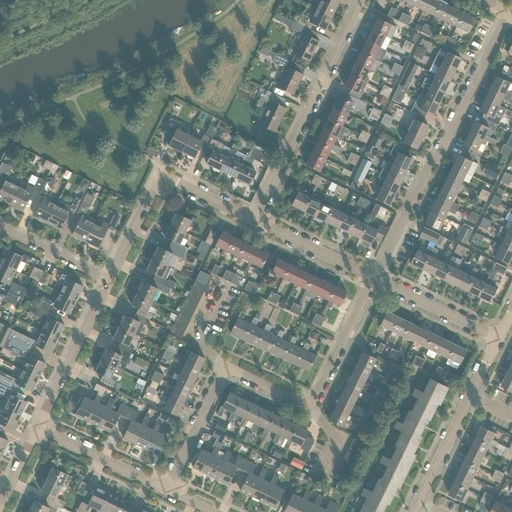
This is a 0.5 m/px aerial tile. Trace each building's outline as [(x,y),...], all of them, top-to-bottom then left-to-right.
[(320,0),(316,8),(332,16),(339,2),(334,0),(320,0)] [(423,11),(427,0),(413,0),(411,5),(423,11)] [(434,16),(441,3),(435,0),(427,0),(423,11),(434,16)] [(445,22),(452,8),(441,3),(434,16),(445,22)] [(332,16),(316,8),(311,19),(301,15),(299,18),(294,16),(292,20),(297,23),(309,29),(312,23),(326,30),(332,16)] [(391,19),(395,10),(391,8),(387,16),(391,19)] [(457,27),(463,14),(452,8),(445,22),(457,27)] [(402,24),(406,15),(402,13),(398,22),(402,24)] [(474,19),(463,14),(457,27),(455,30),(459,33),(461,29),(468,33),(474,19)] [(410,17),(406,15),(402,24),(407,26),(410,17)] [(314,32),(301,25),(286,18),(284,23),(291,27),(291,29),(300,33),(297,39),(300,41),(294,53),(311,61),(320,42),(311,38),(314,32)] [(377,18),(371,30),(385,37),(391,25),(377,18)] [(421,32),(423,27),(417,23),(414,29),(421,32)] [(425,35),(429,26),(424,24),(423,27),(421,32),(425,35)] [(433,28),(429,26),(425,35),(429,37),(433,28)] [(385,37),(371,30),(366,41),(380,48),(385,37)] [(415,43),(419,35),(412,32),(408,39),(415,43)] [(447,47),(451,38),(446,36),(442,44),(447,47)] [(455,40),(451,38),(447,47),(451,49),(455,40)] [(380,48),(366,41),(361,53),(375,59),(380,48)] [(411,49),(403,45),(401,50),(409,54),(411,49)] [(269,56),(271,52),(263,47),(259,53),(268,58),(269,56)] [(417,47),(415,51),(423,55),(426,51),(417,47)] [(423,55),(415,51),(413,56),(421,60),(423,55)] [(298,65),(285,58),(271,52),(269,56),(274,58),(273,61),(284,66),(281,72),(284,74),(278,86),(295,94),(304,75),(295,71),(298,65)] [(434,60),(455,71),(461,59),(446,52),(443,59),(436,56),(434,60)] [(375,59),(361,53),(355,64),(369,70),(375,59)] [(439,68),(435,75),(450,82),(455,71),(434,60),(432,64),(439,68)] [(369,70),(355,64),(350,75),(364,81),(364,82),(367,83),(369,79),(365,78),(369,70)] [(400,71),(393,67),(390,72),(398,76),(400,71)] [(406,69),(404,74),(413,78),(415,73),(406,69)] [(423,82),(444,93),(450,82),(435,75),(432,73),(428,80),(425,78),(423,82)] [(413,78),(404,74),(402,78),(410,82),(413,78)] [(358,93),(364,82),(364,81),(350,75),(344,86),(351,90),(348,95),(359,100),(363,102),(366,97),(362,95),(358,93)] [(492,88),(506,95),(511,98),(511,97),(511,92),(508,91),(511,84),(497,77),(492,88)] [(424,97),(439,104),(444,93),(423,82),(420,87),(424,88),(420,95),(425,97),(424,97)] [(285,99),(267,91),(260,88),(258,93),(264,96),(264,98),(262,97),(260,98),(258,103),(258,105),(263,108),(264,107),(266,108),(258,125),(275,133),(286,109),(282,107),(285,99)] [(486,99),(500,106),(506,95),(492,88),(486,99)] [(390,93),(382,90),(379,94),(380,95),(387,98),(390,93)] [(400,104),(404,96),(396,92),(391,100),(400,104)] [(380,95),(377,102),(384,106),(387,98),(380,95)] [(333,109),(347,115),(353,104),(339,97),(333,109)] [(433,116),(439,104),(424,97),(421,104),(415,101),(410,111),(424,118),(427,113),(433,116)] [(486,99),(480,111),(486,114),(484,119),(495,125),(498,126),(507,109),(500,106),(486,99)] [(376,121),(381,112),(373,108),(368,117),(376,121)] [(328,120),(342,126),(347,115),(333,109),(328,120)] [(385,114),(383,119),(391,122),(393,118),(385,114)] [(168,146),(181,152),(191,131),(187,129),(185,134),(177,130),(180,124),(174,121),(170,119),(163,134),(172,139),(168,146)] [(391,122),(383,119),(381,123),(388,127),(391,122)] [(414,119),(408,131),(423,138),(428,126),(414,119)] [(475,121),(470,133),(488,142),(495,146),(498,141),(486,135),(489,129),(492,130),(495,125),(484,119),(482,124),(475,121)] [(322,131),(336,138),(342,126),(328,120),(322,131)] [(191,131),(181,152),(194,158),(198,150),(203,152),(210,138),(204,135),(200,141),(193,138),(195,133),(191,131)] [(317,142),(331,149),(336,138),(322,131),(317,142)] [(362,131),(359,135),(368,139),(370,134),(362,131)] [(423,138),(408,131),(402,143),(417,150),(423,138)] [(488,142),(470,133),(464,145),(471,148),(478,152),(482,144),(486,146),(488,142)] [(368,139),(359,135),(357,139),(366,143),(368,139)] [(378,149),(382,140),(374,136),(369,145),(378,149)] [(227,158),(222,155),(224,152),(220,150),(223,145),(211,139),(206,151),(212,153),(206,164),(220,171),(227,158)] [(311,153),(325,160),(331,149),(317,142),(311,153)] [(511,148),(504,144),(502,149),(510,153),(511,149),(511,148)] [(392,165),(406,172),(412,160),(405,156),(407,151),(394,145),(390,155),(395,157),(392,165)] [(250,152),(262,157),(265,152),(253,146),(250,152)] [(231,149),(227,158),(220,171),(234,178),(244,159),(243,159),(235,155),(237,151),(231,149)] [(510,153),(502,149),(500,153),(508,157),(510,153)] [(259,163),(262,157),(250,152),(248,157),(245,155),(243,159),(244,159),(234,178),(248,185),(255,171),(246,167),(250,158),(259,163)] [(320,172),(325,160),(311,153),(306,165),(320,172)] [(351,153),(349,158),(357,161),(359,157),(351,153)] [(459,155),(453,167),(467,174),(473,162),(459,155)] [(363,159),(361,163),(369,167),(371,163),(363,159)] [(53,164),(46,161),(43,167),(50,171),(53,164)] [(361,163),(355,175),(363,179),(369,167),(361,163)] [(501,171),(493,167),(487,164),(483,173),(497,180),(501,171)] [(0,200),(9,205),(18,187),(11,184),(14,180),(8,177),(12,168),(5,165),(0,175),(0,176),(6,179),(0,190),(0,200)] [(401,183),(406,172),(392,165),(388,171),(382,168),(380,173),(401,183)] [(467,174),(453,167),(448,178),(462,185),(467,174)] [(343,169),(341,173),(349,177),(351,173),(343,169)] [(395,194),(401,183),(380,173),(378,177),(384,180),(381,187),(395,194)] [(511,176),(505,173),(503,177),(511,181),(511,180),(511,176)] [(316,185),(320,177),(315,175),(311,183),(316,185)] [(361,183),(363,179),(355,175),(349,187),(355,190),(359,182),(361,183)] [(324,179),(320,177),(316,185),(320,187),(324,179)] [(511,181),(503,177),(501,182),(509,186),(511,181)] [(24,190),(18,187),(9,205),(22,211),(32,192),(37,194),(43,181),(38,178),(33,189),(27,186),(24,190)] [(34,217),(47,224),(56,206),(49,202),(52,198),(46,195),(49,188),(51,189),(55,181),(48,178),(46,182),(45,182),(44,184),(39,195),(44,197),(34,217)] [(457,196),(462,185),(448,178),(443,189),(457,196)] [(338,196),(342,188),(338,186),(334,194),(338,196)] [(390,206),(395,194),(381,187),(375,198),(390,206)] [(346,190),(342,188),(338,196),(342,198),(346,190)] [(453,203),(457,196),(443,189),(437,200),(457,210),(459,206),(453,203)] [(482,189),(480,194),(488,198),(491,193),(482,189)] [(291,206),(303,211),(310,198),(298,192),(291,206)] [(85,242),(94,224),(87,221),(89,216),(83,213),(87,205),(90,206),(94,198),(86,193),(76,213),(81,216),(72,236),(85,242)] [(310,198),(303,211),(314,217),(321,203),(323,199),(312,193),(310,198)] [(488,198),(480,194),(478,198),(486,202),(488,198)] [(494,195),(492,200),(501,204),(503,199),(494,195)] [(360,207),(364,199),(360,197),(356,205),(360,207)] [(56,206),(47,224),(60,230),(70,210),(75,213),(80,201),(75,198),(71,207),(64,204),(62,209),(56,206)] [(321,203),(314,217),(325,222),(332,208),(334,204),(323,199),(321,203)] [(369,201),(364,199),(360,207),(365,209),(369,201)] [(457,210),(437,200),(432,212),(446,218),(449,212),(455,215),(457,210)] [(501,204),(492,200),(490,204),(498,208),(501,204)] [(366,225),(359,238),(371,244),(373,239),(380,242),(386,229),(379,225),(377,230),(370,227),(380,206),(376,204),(366,225)] [(325,222),(337,228),(343,214),(332,208),(325,222)] [(440,230),(446,218),(432,212),(426,223),(440,230)] [(471,212),(469,216),(478,220),(480,216),(471,212)] [(185,233),(189,225),(194,227),(197,220),(192,217),(190,221),(176,214),(170,225),(185,233)] [(337,228),(348,233),(354,219),(343,214),(337,228)] [(100,227),(94,224),(85,242),(98,248),(107,229),(113,231),(119,218),(114,215),(109,226),(102,223),(100,227)] [(348,233),(359,238),(366,225),(359,221),(361,217),(357,215),(355,219),(354,219),(348,233)] [(478,220),(469,216),(467,220),(475,225),(478,220)] [(484,218),(481,222),(490,226),(492,222),(484,218)] [(490,226),(481,222),(479,226),(488,230),(490,226)] [(499,231),(500,231),(511,236),(511,224),(509,231),(501,227),(499,231)] [(185,233),(170,225),(164,237),(172,241),(169,246),(186,254),(189,249),(179,244),(183,238),(187,240),(189,234),(185,233)] [(472,231),(464,227),(458,240),(466,244),(472,231)] [(430,241),(434,233),(424,228),(420,236),(430,241)] [(210,245),(216,233),(211,231),(205,242),(210,245)] [(502,246),(511,250),(511,236),(500,231),(498,236),(505,239),(502,245),(502,246)] [(227,251),(233,238),(222,232),(215,246),(223,250),(221,255),(224,257),(227,251)] [(436,244),(440,235),(436,233),(432,242),(436,244)] [(484,237),(476,233),(474,238),(482,242),(484,237)] [(445,238),(440,235),(436,244),(441,246),(445,238)] [(245,243),(233,238),(227,251),(235,255),(232,261),(235,262),(245,243)] [(510,264),(511,260),(511,250),(502,246),(502,245),(496,242),(493,247),(500,250),(496,257),(510,264)] [(256,249),(245,243),(235,262),(239,264),(242,258),(249,262),(256,249)] [(459,255),(463,246),(458,244),(454,253),(459,255)] [(158,247),(152,259),(167,266),(173,255),(183,260),(186,254),(169,246),(167,251),(158,247)] [(420,247),(412,264),(423,270),(434,248),(429,246),(427,250),(420,247)] [(467,249),(463,246),(459,255),(463,257),(467,249)] [(435,275),(441,262),(435,258),(439,250),(434,248),(423,270),(435,275)] [(0,261),(0,263),(16,271),(20,261),(26,264),(29,258),(23,255),(22,257),(6,249),(0,261)] [(268,254),(256,249),(249,262),(261,268),(268,254)] [(205,256),(195,251),(191,257),(202,262),(205,256)] [(481,266),(485,257),(481,255),(477,263),(481,266)] [(435,275),(446,281),(448,275),(457,258),(452,256),(448,265),(441,262),(435,275)] [(489,259),(485,257),(481,266),(485,268),(489,259)] [(446,281),(457,286),(464,272),(458,270),(462,261),(457,258),(448,275),(446,281)] [(170,289),(172,290),(176,283),(169,280),(168,281),(166,280),(171,268),(167,266),(152,259),(146,270),(155,275),(153,280),(170,289)] [(271,273),(283,279),(290,265),(278,259),(271,273)] [(25,300),(26,300),(30,291),(23,288),(11,282),(16,271),(0,263),(0,280),(11,286),(8,292),(25,300)] [(496,263),(486,283),(482,292),(479,297),(491,303),(498,289),(491,286),(497,273),(504,276),(507,268),(496,263)] [(219,267),(215,265),(211,273),(215,275),(219,267)] [(290,265),(283,279),(294,284),(301,270),(290,265)] [(38,282),(43,271),(33,267),(28,277),(38,282)] [(457,286),(468,292),(471,286),(475,278),(479,270),(475,268),(471,276),(464,272),(457,286)] [(222,278),(226,281),(230,273),(226,270),(222,278)] [(301,270),(294,284),(305,290),(312,276),(301,270)] [(51,275),(43,271),(38,282),(46,286),(51,275)] [(197,277),(208,282),(211,277),(200,271),(197,277)] [(230,273),(226,281),(231,283),(235,275),(230,273)] [(60,293),(76,301),(83,287),(67,279),(68,277),(62,274),(59,280),(65,283),(60,293)] [(312,276),(305,290),(317,295),(323,281),(312,276)] [(195,282),(206,287),(208,282),(197,277),(195,282)] [(471,286),(468,292),(479,297),(482,292),(486,283),(475,278),(471,286)] [(170,289),(153,280),(150,285),(142,282),(137,293),(152,301),(157,289),(167,294),(170,289)] [(253,294),(257,285),(249,281),(244,289),(253,294)] [(323,281),(317,295),(328,300),(335,287),(323,281)] [(192,287),(203,292),(206,287),(195,282),(192,287)] [(192,287),(190,292),(201,297),(203,292),(192,287)] [(335,287),(328,300),(326,305),(329,307),(332,302),(339,306),(346,292),(335,287)] [(0,303),(2,299),(15,306),(16,304),(22,307),(25,300),(8,292),(6,297),(0,294),(0,303)] [(190,292),(187,297),(198,303),(201,297),(190,292)] [(267,301),(271,303),(275,294),(271,292),(267,301)] [(38,306),(48,311),(51,306),(70,315),(76,301),(60,293),(55,303),(42,297),(38,306)] [(152,301),(137,293),(131,305),(139,309),(136,314),(149,321),(152,315),(146,312),(150,306),(154,307),(156,302),(152,301)] [(275,294),(271,303),(276,305),(280,296),(275,294)] [(245,302),(250,304),(253,298),(248,295),(245,302)] [(187,297),(185,302),(196,308),(198,303),(187,297)] [(182,308),(193,313),(196,308),(185,302),(182,308)] [(290,311),(294,313),(298,305),(293,303),(290,311)] [(298,305),(294,313),(298,316),(302,308),(298,305)] [(41,331),(58,339),(64,325),(46,316),(48,311),(38,306),(33,315),(46,321),(41,331)] [(180,313),(191,318),(193,313),(182,308),(181,309),(180,313)] [(230,334),(243,340),(251,324),(250,324),(242,320),(245,314),(241,312),(230,334)] [(391,331),(398,318),(387,312),(380,326),(391,331)] [(177,318),(188,323),(191,318),(180,313),(177,318)] [(146,326),(149,321),(136,314),(133,320),(124,315),(119,327),(138,336),(144,325),(146,326)] [(312,322),(316,324),(320,316),(316,314),(312,322)] [(320,316),(316,324),(321,327),(324,318),(320,316)] [(174,323),(186,329),(188,323),(177,318),(174,323)] [(243,340),(256,346),(264,331),(263,330),(255,326),(258,320),(254,318),(250,324),(251,324),(243,340)] [(403,337),(409,323),(398,318),(391,331),(403,337)] [(172,328),(183,334),(186,329),(174,323),(172,328)] [(414,342),(421,328),(409,323),(403,337),(414,342)] [(0,335),(7,338),(11,330),(0,324),(0,335)] [(256,346),(269,353),(277,337),(276,337),(268,333),(271,326),(266,324),(263,330),(264,331),(256,346)] [(121,342),(118,348),(131,354),(134,348),(128,346),(131,339),(136,341),(138,336),(119,327),(113,339),(121,342)] [(183,334),(172,328),(170,333),(181,339),(183,334)] [(425,347),(432,334),(421,328),(414,342),(425,347)] [(8,339),(30,349),(32,344),(51,353),(58,339),(41,331),(36,342),(23,335),(12,330),(8,339)] [(269,353),(282,359),(290,343),(289,343),(281,339),(284,332),(279,330),(276,337),(277,337),(269,353)] [(309,338),(316,341),(319,335),(312,332),(309,338)] [(436,353),(443,339),(432,334),(425,347),(436,353)] [(290,343),(282,359),(295,365),(302,349),(294,345),(297,339),(292,337),(289,343),(290,343)] [(22,370),(39,378),(45,364),(27,355),(30,349),(8,339),(3,348),(15,353),(27,359),(22,370)] [(448,358),(454,345),(443,339),(436,353),(448,358)] [(305,343),(302,349),(295,365),(308,372),(316,356),(306,351),(309,345),(305,343)] [(381,354),(385,346),(380,343),(376,351),(381,354)] [(466,350),(454,345),(448,358),(459,364),(466,350)] [(106,349),(101,360),(121,370),(123,371),(127,364),(126,364),(131,354),(118,348),(116,353),(106,349)] [(392,359),(396,351),(391,349),(388,357),(392,359)] [(400,353),(396,351),(392,359),(396,361),(400,353)] [(185,364),(199,371),(205,359),(191,352),(185,364)] [(371,371),(376,360),(362,352),(356,364),(371,371)] [(170,362),(172,357),(164,353),(162,358),(166,360),(170,362)] [(416,366),(420,358),(416,356),(412,364),(416,366)] [(424,360),(420,358),(416,366),(421,369),(424,360)] [(121,370),(101,360),(95,372),(103,376),(100,381),(113,387),(115,382),(110,379),(113,373),(119,376),(121,370)] [(194,382),(199,371),(185,364),(180,375),(194,382)] [(351,375),(365,382),(371,371),(356,364),(351,375)] [(438,377),(442,369),(438,367),(434,375),(438,377)] [(447,371),(442,369),(438,377),(443,379),(447,371)] [(0,383),(11,388),(13,383),(32,392),(39,378),(22,370),(17,380),(4,374),(0,383)] [(153,376),(161,380),(163,376),(155,372),(153,376)] [(385,378),(393,382),(395,378),(387,374),(385,378)] [(188,393),(194,382),(180,375),(174,386),(188,393)] [(345,386),(359,393),(365,382),(351,375),(345,386)] [(511,391),(511,377),(507,375),(501,386),(511,391)] [(159,384),(161,380),(153,376),(151,380),(159,384)] [(391,387),(393,382),(385,378),(383,383),(391,387)] [(436,404),(438,405),(447,388),(430,380),(424,393),(416,390),(414,393),(436,404)] [(4,408),(20,416),(27,403),(8,393),(11,388),(0,383),(0,382),(0,393),(9,398),(4,408)] [(98,404),(106,389),(96,384),(93,390),(98,392),(94,402),(81,396),(77,406),(79,407),(75,415),(87,421),(96,403),(98,404)] [(183,404),(188,393),(174,386),(169,397),(183,404)] [(340,397),(354,405),(359,393),(345,386),(340,397)] [(156,391),(148,387),(146,392),(154,395),(156,391)] [(230,421),(240,399),(229,393),(222,407),(221,406),(217,415),(221,417),(225,409),(232,412),(228,420),(230,421)] [(428,421),(436,404),(414,393),(413,396),(419,399),(412,412),(410,411),(426,419),(426,420),(428,421)] [(374,401),(382,405),(384,400),(376,396),(374,401)] [(177,416),(183,404),(169,397),(163,409),(177,416)] [(340,397),(334,409),(348,416),(354,405),(340,397)] [(87,421),(99,426),(107,408),(110,410),(114,401),(110,398),(105,407),(98,404),(96,403),(87,421)] [(252,404),(240,399),(230,421),(232,422),(236,414),(243,418),(239,426),(241,427),(252,404)] [(380,409),(382,405),(374,401),(372,405),(380,409)] [(107,408),(99,426),(110,432),(118,418),(124,421),(130,408),(121,404),(117,413),(110,410),(107,408)] [(263,409),(252,404),(241,427),(243,428),(247,420),(254,423),(250,431),(252,432),(263,409)] [(0,423),(13,430),(20,416),(4,408),(0,415),(0,423)] [(138,412),(130,408),(124,421),(130,424),(123,438),(134,444),(143,426),(141,425),(134,421),(138,412)] [(274,415),(263,409),(252,432),(254,433),(258,425),(265,429),(261,436),(263,437),(274,415)] [(355,419),(348,416),(334,409),(328,420),(342,427),(345,423),(352,426),(355,419)] [(418,436),(426,420),(426,419),(410,411),(403,425),(397,422),(396,425),(418,436)] [(172,419),(161,413),(159,418),(170,424),(172,419)] [(285,420),(274,415),(263,437),(266,439),(269,431),(276,434),(272,442),(274,443),(285,420)] [(145,416),(141,425),(143,426),(134,444),(146,449),(155,431),(152,430),(145,427),(150,418),(145,416)] [(362,423),(370,427),(373,423),(365,419),(362,423)] [(296,426),(285,420),(274,443),(277,444),(281,436),(287,439),(284,447),(285,448),(296,426)] [(155,431),(146,449),(158,455),(166,437),(157,433),(161,424),(157,421),(152,430),(155,431)] [(368,431),(370,427),(362,423),(360,427),(368,431)] [(412,454),(416,446),(420,437),(418,436),(396,425),(394,429),(402,432),(396,446),(398,447),(412,454)] [(308,431),(296,426),(285,448),(288,449),(292,441),(301,446),(305,436),(308,431)] [(505,452),(511,455),(511,450),(507,448),(498,444),(498,443),(492,440),(495,433),(482,427),(476,438),(490,445),(505,452)] [(213,455),(215,457),(220,448),(225,437),(214,431),(212,436),(217,439),(212,447),(214,448),(211,454),(201,450),(193,468),(204,473),(213,455)] [(247,432),(242,441),(246,444),(252,434),(247,432)] [(314,441),(305,436),(301,446),(302,449),(308,452),(314,441)] [(471,450),(484,456),(490,445),(476,438),(471,450)] [(353,439),(350,445),(362,450),(364,445),(353,439)] [(350,445),(348,450),(359,456),(362,450),(350,445)] [(406,472),(410,463),(414,455),(412,454),(398,447),(391,461),(383,457),(382,460),(406,472)] [(348,450),(345,456),(356,461),(359,456),(348,450)] [(465,461),(479,467),(484,456),(471,450),(465,461)] [(222,460),(215,457),(213,455),(204,473),(216,479),(224,461),(227,462),(231,453),(227,451),(222,460)] [(511,457),(511,455),(505,452),(503,457),(511,461),(511,457)] [(345,456),(343,462),(354,467),(356,461),(345,456)] [(224,461),(216,479),(227,485),(235,470),(241,473),(247,461),(238,457),(234,466),(227,462),(224,461)] [(398,489),(406,472),(382,460),(380,463),(388,467),(382,480),(381,481),(395,488),(398,489)] [(256,465),(247,461),(241,473),(247,476),(240,491),(252,497),(260,479),(258,477),(251,474),(256,465)] [(304,463),(299,461),(296,467),(301,470),(304,463)] [(460,472),(473,479),(479,467),(465,461),(460,472)] [(343,462),(340,467),(351,472),(354,467),(343,462)] [(287,466),(281,463),(277,469),(284,473),(287,466)] [(340,467),(337,473),(348,478),(351,472),(340,467)] [(62,487),(62,486),(65,479),(70,481),(72,477),(52,468),(46,479),(62,487)] [(262,469),(258,477),(260,479),(252,497),(263,502),(272,484),(270,483),(263,480),(267,471),(262,469)] [(496,470),(494,475),(502,479),(504,474),(496,470)] [(305,475),(299,472),(296,477),(302,480),(305,475)] [(454,483),(468,490),(473,479),(460,472),(454,483)] [(346,483),(348,478),(337,473),(335,478),(346,483)] [(272,484),(263,502),(275,508),(284,490),(274,485),(279,476),(274,474),(270,483),(272,484)] [(502,479),(494,475),(492,479),(500,483),(502,479)] [(46,500),(59,506),(62,508),(65,502),(56,498),(60,490),(64,492),(66,488),(62,486),(62,487),(46,479),(41,491),(49,495),(46,500)] [(385,503),(387,505),(395,488),(381,481),(382,480),(379,479),(373,493),(365,489),(363,492),(385,503)] [(87,484),(82,482),(81,481),(75,493),(81,496),(87,484)] [(342,491),(345,486),(338,483),(336,488),(342,491)] [(462,501),(468,490),(454,483),(449,495),(462,501)] [(99,511),(108,493),(96,487),(89,502),(83,499),(77,511),(79,511),(87,511),(90,506),(97,510),(99,511)] [(298,511),(304,500),(306,501),(311,492),(306,490),(302,499),(292,494),(283,511),(298,511)] [(380,511),(385,503),(363,492),(362,496),(367,499),(360,511),(380,511)] [(112,511),(119,498),(108,493),(99,511),(97,510),(95,511),(101,511),(102,511),(101,511),(112,511)] [(485,493),(483,497),(491,501),(493,496),(485,493)] [(313,505),(306,501),(304,500),(298,511),(312,511),(316,506),(318,507),(322,498),(318,496),(313,505)] [(491,501),(483,497),(481,502),(489,505),(491,501)] [(127,511),(131,504),(119,498),(112,511),(127,511)] [(59,506),(46,500),(43,505),(34,501),(28,511),(47,511),(48,511),(47,511),(54,511),(55,511),(56,511),(59,506)] [(316,506),(312,511),(334,511),(338,505),(329,501),(325,510),(318,507),(316,506)] [(505,511),(508,508),(496,502),(491,511),(505,511)]
